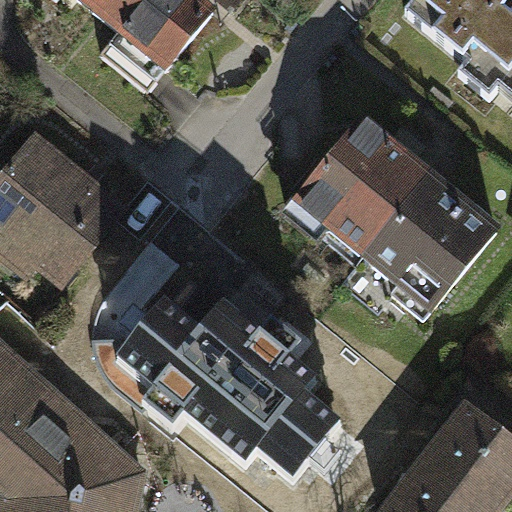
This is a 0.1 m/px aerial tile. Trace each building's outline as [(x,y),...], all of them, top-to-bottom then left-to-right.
[(74,0),(89,12),(98,0),(74,0)] [(194,0),(98,0),(89,12),(118,36),(156,68),(164,75),(214,16),(194,0)] [(511,0),(420,0),(405,15),(466,64),(458,75),(486,98),(511,66),(511,0)] [(156,68),(118,36),(101,58),(138,90),(156,68)] [(326,228),(361,257),(423,183),(407,170),(413,163),(364,121),(287,212),(318,238),(326,228)] [(124,210),(36,137),(0,180),(0,240),(58,289),(124,210)] [(440,197),(423,183),(361,257),(399,288),(391,298),(419,321),(495,230),(447,189),(440,197)] [(226,427),(286,353),(240,316),(245,310),(203,276),(138,356),(226,427)] [(132,511),(141,474),(0,349),(0,487),(6,493),(1,511),(132,511)] [(511,442),(467,409),(389,511),(494,511),(511,490),(511,442)]
